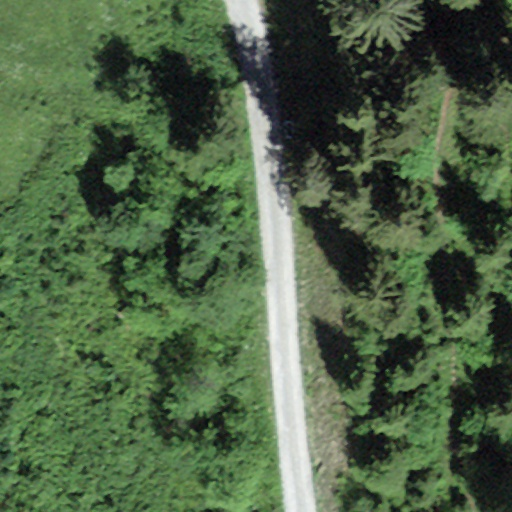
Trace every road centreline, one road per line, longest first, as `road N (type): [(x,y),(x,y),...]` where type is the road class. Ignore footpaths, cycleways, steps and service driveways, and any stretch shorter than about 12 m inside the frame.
road 1 (track): [(0,8),(95,271),(49,511)]
road 2 (track): [(298,511),(277,427),(278,0)]
